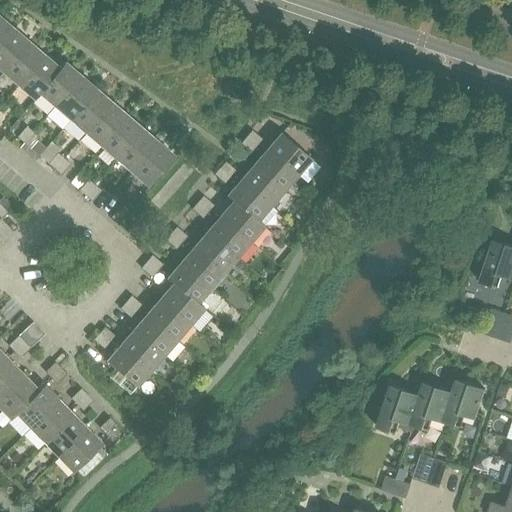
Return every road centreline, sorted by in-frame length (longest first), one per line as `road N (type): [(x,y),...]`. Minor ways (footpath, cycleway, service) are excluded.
road 1 (residential): [(16,252),(35,223),(73,213),(111,235),(119,278),(92,312),(70,318),(33,306),(15,271)]
road 2 (tertiary): [(511,83),(264,0)]
